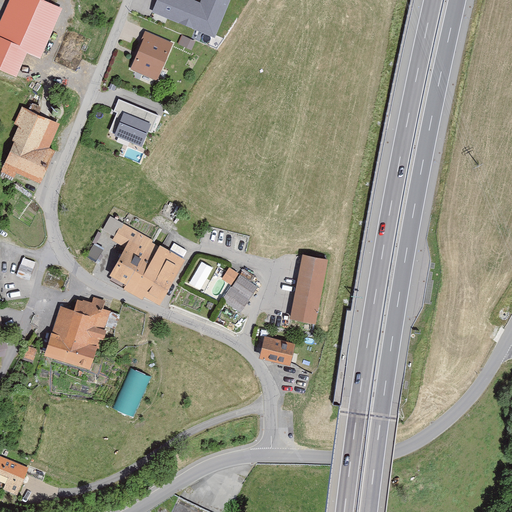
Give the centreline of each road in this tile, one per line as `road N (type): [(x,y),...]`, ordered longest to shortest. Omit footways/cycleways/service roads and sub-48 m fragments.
road 1 (unclassified): [(128,0),(56,183),(55,238),(69,263),(106,289),(247,352),(271,394),(274,455)]
road 2 (motorway): [(433,0),(381,261),(344,511)]
road 3 (motorway): [(369,511),(404,265),(457,0)]
road 4 (tertiary): [(293,456),(379,455),(412,444),(467,400),(505,341)]
road 5 (unknown): [(238,345),(268,277),(180,237)]
road 6 (tertiary): [(135,511),(212,464),(274,455)]
